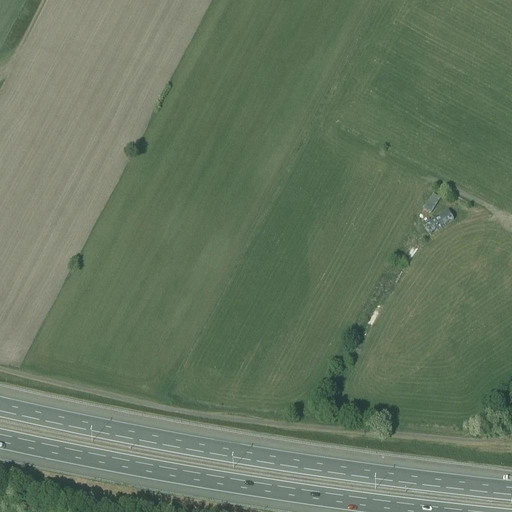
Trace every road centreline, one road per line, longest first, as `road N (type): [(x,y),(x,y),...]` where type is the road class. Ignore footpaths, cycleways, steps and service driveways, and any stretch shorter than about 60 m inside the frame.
road 1 (motorway): [(511,491),(183,446),(0,408)]
road 2 (motorway): [(0,442),(165,477),(430,511)]
